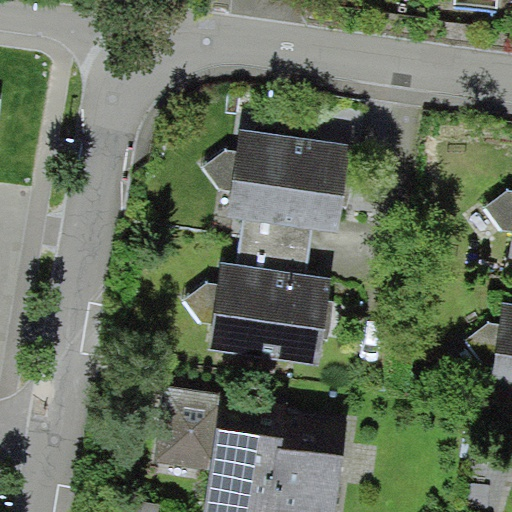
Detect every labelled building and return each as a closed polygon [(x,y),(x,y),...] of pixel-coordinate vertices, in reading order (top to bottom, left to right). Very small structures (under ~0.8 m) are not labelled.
[(352,142),(241,127),(229,214),(245,216),(312,226),(339,230),(352,142)] [(312,226),(245,216),(238,263),(306,273),(312,226)] [(238,263),(219,260),(206,348),(319,364),(332,276),(306,273),(238,263)] [(511,303),(500,302),(487,390),(511,393),(511,303)] [(220,393),(165,386),(154,462),(210,470),(204,511),(267,511),(277,447),(281,448),(282,436),(215,427),(220,393)] [(281,448),(277,447),(267,511),(335,511),(343,457),(281,448)] [(158,511),(159,503),(125,499),(123,511),(158,511)]
